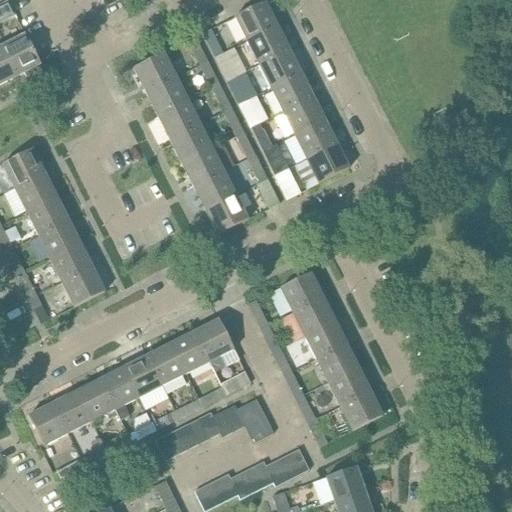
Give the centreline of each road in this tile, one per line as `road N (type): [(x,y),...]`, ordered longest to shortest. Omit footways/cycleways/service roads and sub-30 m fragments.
road 1 (residential): [(0,383),(325,221)]
road 2 (residential): [(426,511),(429,453),(419,406),(325,221)]
road 3 (residential): [(325,221),(377,194),(388,179),(387,158),(307,0)]
road 4 (residential): [(160,209),(119,229),(81,154),(112,138),(75,65)]
